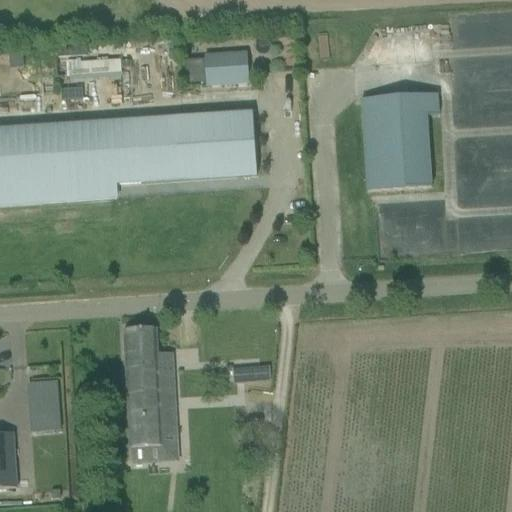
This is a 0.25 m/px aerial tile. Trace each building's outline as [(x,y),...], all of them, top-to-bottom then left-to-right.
[(204,58),(206,90),(249,87),(247,55),(204,58)] [(67,77),(122,78),(122,62),(67,61),(67,77)] [(362,102),(368,195),(431,190),(427,118),(439,118),(437,97),(362,102)] [(255,178),(252,122),(251,115),(132,123),(133,127),(0,136),(0,207),(113,199),(112,188),(255,178)] [(156,332),(124,334),(130,466),(146,465),(146,450),(162,450),(162,438),(176,438),(172,356),(157,357),(156,332)] [(232,371),(233,386),(270,383),(269,369),(232,371)] [(28,388),(32,435),(60,433),(56,386),(28,388)] [(13,436),(0,437),(0,491),(16,491),(13,436)] [(58,478),(58,470),(50,469),(50,478),(58,478)]
